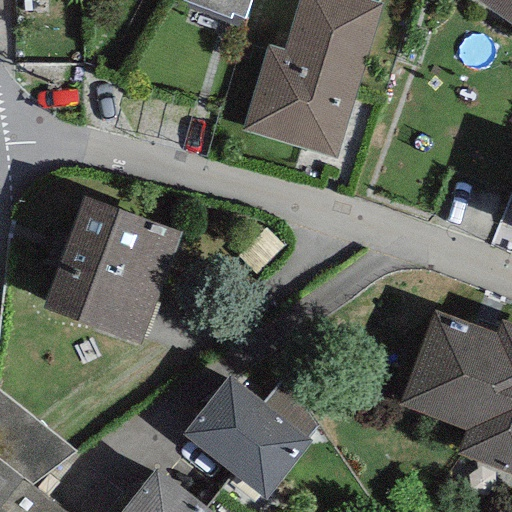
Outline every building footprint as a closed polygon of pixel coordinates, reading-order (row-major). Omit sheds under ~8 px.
[(246,0),(205,0),(228,8),(230,3),(243,8),(246,0)] [(380,0),(298,0),(283,51),(269,47),(245,126),(335,153),(380,0)] [(511,0),(484,0),(511,19),(511,0)] [(179,227),(84,191),(42,301),(137,337),(179,227)] [(495,328),(435,305),(398,399),(468,427),(460,448),(511,468),(511,320),(500,316),(495,328)] [(311,435),(229,371),(183,429),(266,493),(311,435)] [(0,511),(65,511),(29,484),(77,448),(0,390),(0,511)] [(217,511),(155,462),(116,511),(217,511)]
